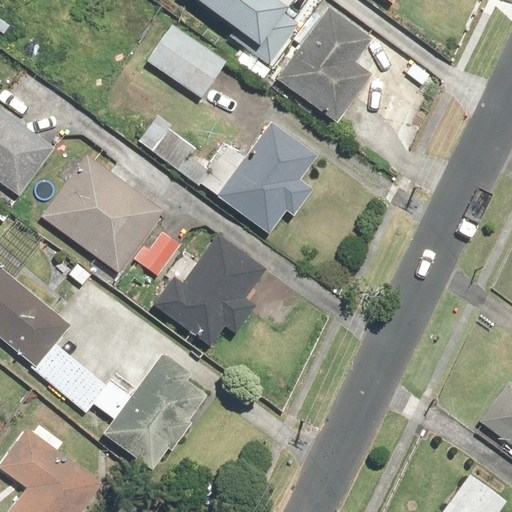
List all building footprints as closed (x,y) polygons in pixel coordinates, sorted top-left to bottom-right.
[(193,0),(259,48),(252,57),(266,68),(297,26),(283,15),(287,9),(274,0),(193,0)] [(379,0),(392,9),(398,0),(379,0)] [(369,37),(334,9),(277,79),(334,124),(371,78),(350,61),(369,37)] [(224,62),(169,25),(144,62),(199,99),(224,62)] [(0,185),(16,198),(53,148),(0,108),(0,185)] [(316,158),(269,124),(244,159),(226,146),(208,170),(189,156),(193,150),(167,131),(151,154),(265,237),(286,210),(296,217),(314,193),(298,182),(316,158)] [(148,253),(138,246),(163,212),(86,155),(80,164),(72,158),(59,176),(68,183),(42,218),(117,274),(129,258),(156,278),(180,247),(162,234),(148,253)] [(265,270),(218,233),(174,291),(167,286),(151,307),(209,351),(226,329),(235,336),(257,308),(244,298),(265,270)] [(96,276),(77,262),(65,277),(83,292),(96,276)] [(70,327),(0,268),(0,340),(36,371),(34,373),(84,414),(105,388),(54,345),(70,327)] [(113,422),(102,438),(150,472),(166,449),(172,453),(192,425),(188,423),(206,397),(184,382),(188,377),(160,356),(130,399),(110,384),(93,408),(113,422)] [(511,383),(509,381),(476,428),(511,453),(511,383)] [(80,511),(100,485),(54,452),(61,443),(37,426),(31,434),(26,430),(0,467),(0,473),(23,490),(7,511),(80,511)] [(496,511),(507,498),(474,472),(443,511),(496,511)]
